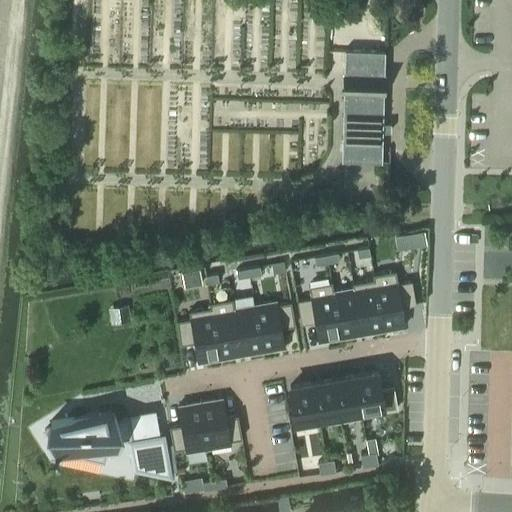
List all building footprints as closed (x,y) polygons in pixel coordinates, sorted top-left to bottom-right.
[(383,72),(384,51),(384,50),(344,48),(343,71),(383,72)] [(343,91),(341,159),(370,160),(381,161),(381,160),(382,131),(390,131),(390,122),(389,122),(382,122),(383,92),(343,91)] [(423,231),(409,233),(411,245),(425,242),(423,231)] [(368,246),(356,248),(358,256),(370,254),(368,246)] [(337,251),(326,253),(327,261),(339,259),(337,251)] [(326,253),(314,255),(315,263),(327,261),(326,253)] [(259,265),(247,267),(249,275),(261,273),(259,265)] [(200,266),(182,269),(185,285),(202,282),(200,266)] [(247,267),(236,269),(237,277),(249,275),(247,267)] [(395,269),(372,273),(373,278),(374,278),(383,328),(405,324),(401,305),(415,303),(411,279),(397,282),(395,269)] [(205,274),(206,282),(218,280),(217,272),(205,274)] [(373,278),(351,282),(352,286),(353,286),(361,332),(383,328),(374,278),(373,278)] [(310,297),(296,299),(300,323),(314,320),(318,339),(339,336),(331,290),(333,290),(331,280),(308,284),(310,297)] [(333,290),(331,290),(339,336),(361,332),(353,286),(352,286),(333,290)] [(253,294),(232,297),(234,307),(233,307),(241,353),(262,349),(254,303),(253,294)] [(232,297),(209,301),(210,306),(219,356),(241,353),(233,307),(234,307),(232,297)] [(276,299),(254,303),(262,349),(284,345),(281,326),(295,324),(290,300),(277,303),(276,299)] [(123,304),(112,305),(114,317),(125,315),(123,304)] [(190,318),(176,320),(180,344),(194,341),(197,360),(219,356),(210,306),(189,310),(190,318)] [(125,324),(109,332),(131,376),(147,369),(125,324)] [(376,370),(354,374),(360,409),(360,414),(361,414),(397,407),(393,384),(379,386),(376,370)] [(354,374),(333,377),(339,412),(360,409),(354,374)] [(333,377),(311,381),(317,416),(339,412),(333,377)] [(311,381),(289,385),(295,420),(317,416),(311,381)] [(222,397),(200,400),(208,446),(230,442),(229,439),(241,437),(237,413),(225,415),(222,397)] [(181,423),(169,425),(173,449),(185,447),(185,450),(208,446),(200,400),(177,404),(181,423)] [(48,427),(42,429),(52,447),(54,456),(57,455),(57,457),(58,457),(58,455),(65,453),(101,461),(104,445),(116,443),(115,440),(127,438),(130,438),(126,417),(111,420),(109,410),(47,423),(48,427)] [(163,437),(130,443),(134,467),(169,475),(163,437)] [(376,450),(368,452),(370,464),(377,462),(376,450)] [(368,452),(360,453),(362,465),(370,464),(368,452)] [(333,458),(325,459),(327,471),(335,470),(333,458)] [(325,459),(317,460),(319,472),(327,471),(325,459)] [(225,476),(213,478),(215,487),(226,485),(225,476)] [(213,478),(202,480),(203,489),(215,487),(213,478)] [(368,511),(367,501),(342,506),(343,511),(338,511),(368,511)]
